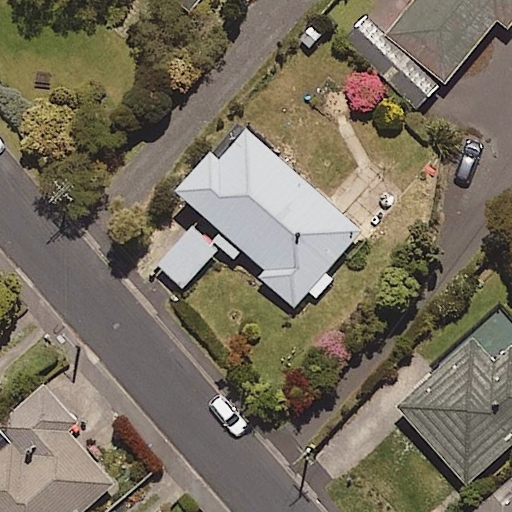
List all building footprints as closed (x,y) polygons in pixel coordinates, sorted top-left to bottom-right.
[(196,0),(177,0),(188,10),(196,0)] [(382,0),(347,38),(422,109),(507,19),(511,23),(511,0),(417,0),(404,14),(388,0),(382,0)] [(262,274),(297,307),(312,292),(319,299),(338,279),(330,272),(366,234),(250,126),(222,156),(215,150),(180,187),(225,229),(215,239),(235,257),(244,247),(267,269),(262,274)] [(220,249),(197,225),(160,262),(183,286),(220,249)] [(468,481),(511,442),(511,315),(507,311),(401,405),(468,481)] [(72,412),(46,384),(2,424),(15,439),(0,452),(0,511),(82,511),(116,482),(61,421),(72,412)] [(511,511),(511,481),(477,511),(511,511)]
